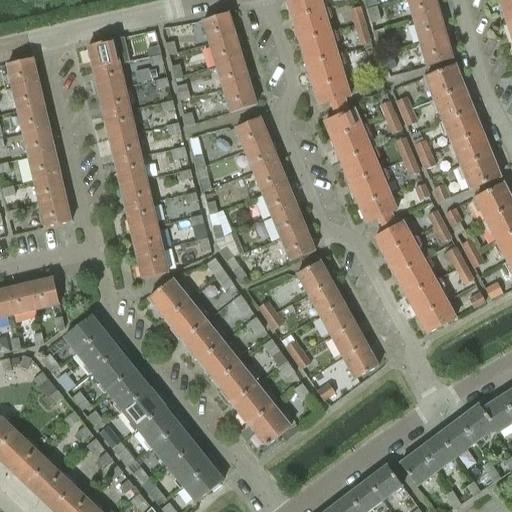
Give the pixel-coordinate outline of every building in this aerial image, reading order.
[(292,20),(323,11),(319,0),(294,0),(287,2),(292,20)] [(434,0),(406,0),(413,21),(439,14),(434,0)] [(511,22),(511,0),(503,0),(499,2),(506,24),(511,22)] [(376,7),(366,10),(370,24),(380,21),(376,7)] [(350,11),(355,29),(365,26),(359,8),(350,11)] [(292,20),(299,43),(330,34),(323,11),(292,20)] [(202,22),(209,45),(235,38),(228,14),(202,22)] [(445,37),(439,14),(413,21),(419,44),(445,37)] [(365,26),(355,29),(360,46),(370,43),(365,26)] [(383,30),(373,32),(377,46),(387,43),(383,30)] [(299,43),(306,66),(337,57),(330,34),(299,43)] [(445,37),(419,44),(426,67),(452,60),(445,37)] [(209,45),(216,68),(242,60),(235,38),(209,45)] [(122,39),(87,48),(93,71),(119,65),(128,63),(122,39)] [(173,43),(165,45),(168,56),(176,54),(173,43)] [(158,47),(147,50),(149,58),(160,55),(158,47)] [(363,55),(367,70),(377,67),(372,52),(363,55)] [(387,79),(397,76),(390,55),(380,57),(387,79)] [(151,67),(163,64),(161,56),(149,59),(151,67)] [(344,80),(337,57),(306,66),(313,89),(344,80)] [(12,89),(38,83),(32,60),(6,66),(12,89)] [(216,68),(223,91),(249,83),(242,60),(216,68)] [(98,94),(124,88),(119,65),(93,71),(98,94)] [(179,66),(171,68),(174,79),(182,77),(179,66)] [(377,67),(367,70),(372,84),(381,82),(377,67)] [(434,102),(464,90),(463,87),(463,85),(461,80),(459,78),(454,67),(425,79),(434,102)] [(150,80),(148,70),(134,73),(137,83),(150,80)] [(157,90),(168,87),(166,79),(155,82),(157,90)] [(349,98),(344,80),(313,89),(318,107),(331,103),(333,111),(346,106),(344,99),(349,98)] [(17,113),(43,107),(38,83),(12,89),(17,113)] [(256,107),(249,83),(223,91),(230,114),(256,107)] [(184,85),(176,88),(180,101),(188,99),(184,85)] [(104,118),(130,111),(124,88),(98,94),(104,118)] [(401,115),(411,111),(401,88),(391,92),(401,115)] [(443,124),(472,112),(471,109),(472,107),(470,102),(468,100),(464,90),(434,102),(443,124)] [(163,113),(174,110),(172,102),(161,105),(163,113)] [(380,106),(386,121),(395,117),(389,102),(380,106)] [(324,123),(331,140),(361,128),(354,111),(349,113),(346,106),(333,111),(336,118),(324,123)] [(23,136),(49,130),(43,107),(17,113),(23,136)] [(109,141),(135,135),(130,111),(104,118),(109,141)] [(416,123),(411,111),(401,115),(406,127),(416,123)] [(452,146),(481,134),(480,131),(481,129),(479,124),(477,122),(472,112),(443,124),(452,146)] [(191,114),(183,116),(186,128),(194,126),(191,114)] [(395,117),(386,121),(392,135),(401,131),(395,117)] [(244,152),(269,141),(260,119),(235,129),(244,152)] [(168,135),(180,133),(178,125),(166,127),(168,135)] [(331,140),(340,162),(370,150),(361,128),(331,140)] [(28,159),(54,153),(49,130),(23,136),(28,159)] [(461,168),(490,156),(489,153),(490,151),(488,146),(486,144),(481,134),(452,146),(461,168)] [(114,164),(141,158),(135,135),(109,141),(114,164)] [(403,161),(412,157),(404,139),(395,143),(403,161)] [(269,141),(244,152),(253,174),(278,164),(269,141)] [(419,159),(429,154),(424,142),(414,146),(419,159)] [(175,161),(187,158),(184,148),(172,151),(175,161)] [(340,162),(350,185),(379,172),(370,150),(340,162)] [(33,182),(60,176),(54,153),(28,159),(33,182)] [(429,154),(419,159),(425,171),(435,167),(429,154)] [(202,156),(194,158),(197,170),(205,168),(202,156)] [(490,156),(461,168),(470,190),(500,178),(498,175),(499,173),(497,168),(495,166),(490,156)] [(412,157),(403,161),(409,177),(418,173),(412,157)] [(120,187),(146,181),(141,158),(114,164),(120,187)] [(0,165),(0,173),(9,172),(7,164),(0,165)] [(278,164),(253,174),(262,196),(287,186),(278,164)] [(180,182),(192,179),(190,171),(178,174),(180,182)] [(350,185),(359,207),(389,195),(379,172),(350,185)] [(39,205),(65,199),(60,176),(33,182),(39,205)] [(200,181),(203,193),(211,191),(208,179),(200,181)] [(125,210),(151,204),(146,181),(120,187),(125,210)] [(419,201),(429,197),(424,185),(414,189),(419,201)] [(486,222),(511,208),(511,200),(510,197),(508,195),(503,185),(474,200),(486,222)] [(287,186),(262,196),(271,218),(296,208),(287,186)] [(443,186),(433,190),(438,203),(448,199),(443,186)] [(1,190),(3,198),(15,195),(13,187),(1,190)] [(186,205),(198,202),(196,194),(184,197),(186,205)] [(396,212),(389,195),(359,207),(366,224),(378,219),(381,226),(394,220),(391,214),(396,212)] [(65,199),(39,205),(44,229),(71,223),(65,199)] [(206,205),(209,216),(217,214),(214,202),(206,205)] [(131,233),(157,227),(151,204),(125,210),(131,233)] [(296,208),(271,218),(280,240),(305,230),(296,208)] [(497,243),(511,234),(511,208),(486,222),(497,243)] [(6,213),(8,221),(20,218),(18,210),(6,213)] [(445,215),(451,227),(460,222),(454,210),(445,215)] [(435,231),(443,226),(436,212),(427,217),(435,231)] [(192,227),(203,224),(201,216),(190,219),(192,227)] [(397,226),(394,220),(381,226),(385,233),(374,239),(383,255),(411,240),(402,224),(397,226)] [(220,226),(212,228),(215,240),(223,238),(220,226)] [(443,226),(435,231),(442,244),(450,240),(443,226)] [(136,256),(162,250),(157,227),(131,233),(136,256)] [(305,230),(280,240),(290,263),(315,252),(305,230)] [(508,264),(511,261),(511,234),(497,243),(508,264)] [(199,241),(202,253),(210,251),(207,239),(199,241)] [(383,255),(395,276),(423,261),(411,240),(383,255)] [(467,258),(477,253),(470,241),(461,246),(467,258)] [(226,248),(219,253),(226,263),(233,258),(226,248)] [(455,269),(464,265),(455,249),(447,253),(455,269)] [(162,250),(136,256),(141,280),(168,274),(162,250)] [(483,265),(477,253),(467,258),(474,270),(483,265)] [(207,265),(216,278),(224,272),(215,259),(207,265)] [(434,282),(423,261),(395,276),(406,297),(434,282)] [(296,276),(308,297),(332,284),(320,262),(296,276)] [(464,265),(455,269),(464,286),(473,281),(464,265)] [(240,268),(233,273),(240,283),(246,278),(240,268)] [(224,272),(216,278),(225,291),(233,285),(224,272)] [(53,279),(29,285),(35,311),(59,306),(53,279)] [(165,321),(189,302),(172,281),(148,299),(155,309),(154,310),(161,319),(163,318),(165,321)] [(406,297),(418,319),(446,303),(434,282),(406,297)] [(343,304),(332,284),(308,297),(320,318),(343,304)] [(497,284),(484,290),(490,300),(502,293),(497,284)] [(12,317),(35,311),(29,285),(6,290),(12,317)] [(0,319),(12,317),(6,290),(0,291),(0,319)] [(473,309),(485,303),(480,295),(469,301),(473,309)] [(240,314),(248,308),(240,296),(232,302),(240,314)] [(182,342),(206,323),(189,302),(165,321),(172,330),(170,331),(178,340),(180,339),(182,342)] [(266,320),(275,314),(267,303),(258,309),(266,320)] [(455,319),(446,303),(418,319),(427,335),(455,319)] [(355,325),(343,304),(320,318),(331,338),(355,325)] [(283,325),(275,314),(266,320),(274,331),(283,325)] [(64,339),(77,355),(103,333),(100,329),(102,328),(96,321),(94,322),(91,317),(64,339)] [(56,331),(64,330),(62,318),(53,320),(56,331)] [(255,336),(264,330),(256,318),(247,324),(255,336)] [(199,363),(222,344),(206,323),(182,342),(189,350),(187,352),(195,361),(196,360),(199,363)] [(342,359),(366,346),(355,325),(331,338),(342,359)] [(77,355),(92,374),(117,354),(117,353),(112,347),(113,345),(103,333),(77,355)] [(35,347),(43,346),(41,334),(33,336),(35,347)] [(12,352),(20,350),(18,339),(10,340),(12,352)] [(278,368),(286,362),(271,340),(262,346),(278,368)] [(293,360),(302,353),(295,342),(286,349),(293,360)] [(216,384),(239,365),(222,344),(199,363),(206,371),(204,373),(211,382),(213,381),(216,384)] [(378,367),(366,346),(342,359),(354,381),(378,367)] [(92,374),(107,393),(132,373),(132,372),(127,366),(128,364),(119,353),(117,353),(117,354),(92,374)] [(310,364),(302,353),(293,360),(301,371),(310,364)] [(41,361),(51,374),(59,368),(49,355),(41,361)] [(31,360),(23,357),(19,368),(27,371),(31,360)] [(9,360),(1,362),(3,373),(11,372),(9,360)] [(295,374),(286,362),(278,368),(286,380),(295,374)] [(232,405),(256,386),(239,365),(216,384),(222,392),(221,394),(228,403),(230,402),(232,405)] [(107,393),(122,412),(147,392),(147,391),(142,385),(143,383),(134,372),(132,372),(132,373),(107,393)] [(38,388),(47,380),(42,374),(33,381),(38,388)] [(64,374),(56,381),(66,393),(74,387),(64,374)] [(47,380),(38,388),(52,405),(61,398),(56,392),(47,380)] [(310,396),(301,385),(293,390),(301,402),(310,396)] [(323,401),(334,394),(328,385),(317,393),(323,401)] [(251,428),(275,410),(256,386),(232,405),(239,413),(237,415),(245,424),(247,423),(251,428)] [(511,390),(502,397),(511,413),(511,390)] [(122,412),(138,431),(162,411),(162,410),(157,404),(158,402),(149,391),(147,391),(147,392),(122,412)] [(81,412),(89,406),(79,393),(71,399),(81,412)] [(496,435),(511,424),(511,413),(502,397),(482,410),(481,410),(488,420),(487,420),(493,430),(496,435)] [(475,444),(493,430),(487,420),(488,420),(481,410),(482,410),(478,406),(458,421),(475,444)] [(138,431),(153,450),(178,430),(177,429),(173,423),(174,421),(165,410),(162,410),(162,411),(138,431)] [(275,410),(251,428),(256,435),(255,436),(262,445),(264,444),(266,447),(290,429),(275,410)] [(87,419),(97,431),(105,425),(95,412),(87,419)] [(79,420),(74,413),(64,421),(69,427),(79,420)] [(0,449),(15,434),(1,421),(0,421),(0,449)] [(456,458),(475,444),(458,421),(439,436),(456,458)] [(90,434),(85,427),(75,434),(81,441),(90,434)] [(108,429),(100,435),(112,450),(120,444),(108,429)] [(153,450),(168,469),(193,448),(188,442),(189,440),(180,429),(177,429),(178,430),(153,450)] [(0,460),(14,474),(34,453),(15,434),(0,449),(0,460)] [(420,450),(437,473),(456,458),(439,436),(420,450)] [(100,447),(95,440),(86,448),(91,454),(100,447)] [(168,469),(183,488),(208,467),(203,461),(204,459),(195,448),(193,448),(168,469)] [(117,457),(127,469),(135,463),(125,450),(117,457)] [(417,487),(437,473),(420,450),(400,465),(417,487)] [(40,498),(60,477),(34,453),(14,474),(40,498)] [(111,460),(106,454),(97,461),(102,468),(111,460)] [(482,468),(493,484),(500,480),(489,463),(482,468)] [(210,466),(208,467),(183,488),(196,504),(212,491),(213,492),(221,486),(219,485),(223,482),(210,466)] [(122,474),(117,467),(107,475),(113,481),(122,474)] [(367,482),(383,502),(402,487),(387,467),(367,482)] [(132,476),(142,488),(150,482),(140,469),(132,476)] [(54,511),(75,511),(85,501),(60,477),(40,498),(54,511)] [(133,488),(128,481),(119,489),(124,495),(133,488)] [(369,511),(383,502),(367,482),(348,496),(360,511),(369,511)] [(466,487),(473,498),(480,493),(473,483),(466,487)] [(148,495),(158,507),(166,501),(156,488),(148,495)] [(453,510),(460,506),(452,492),(445,497),(453,510)] [(144,502),(139,495),(130,503),(135,509),(144,502)] [(360,511),(348,496),(329,511),(330,511),(360,511)] [(96,511),(85,501),(75,511),(96,511)]
